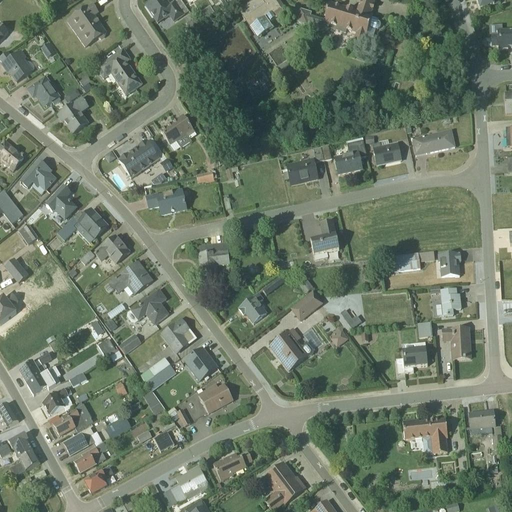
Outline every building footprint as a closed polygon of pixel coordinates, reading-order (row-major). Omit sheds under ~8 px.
[(153,3),(145,8),(157,25),(167,17),(173,25),(184,18),(174,3),(169,6),(166,1),(163,2),(161,0),(152,0),(151,1),(153,3)] [(278,0),(256,0),(239,11),(258,41),(275,30),(271,24),(287,13),(278,0)] [(355,49),(363,52),(380,1),(377,0),(360,0),(355,16),(330,8),(324,26),(359,38),(355,49)] [(498,0),(475,0),(479,12),(501,5),(498,0)] [(98,15),(91,6),(66,24),(84,50),(105,35),(93,18),(98,15)] [(511,55),(511,54),(511,30),(511,33),(497,34),(498,37),(491,38),(491,49),(497,49),(498,52),(511,51),(511,55)] [(21,52),(2,66),(16,85),(35,71),(21,52)] [(130,62),(122,52),(96,70),(103,81),(111,76),(126,97),(141,87),(126,65),(130,62)] [(45,79),(27,92),(32,100),(35,98),(44,110),(51,104),(53,106),(61,101),(45,79)] [(89,110),(82,101),(57,118),(62,124),(64,123),(72,137),(87,126),(80,116),(89,110)] [(194,135),(183,118),(161,134),(170,148),(176,144),(181,151),(191,144),(188,139),(194,135)] [(451,133),(412,142),(415,158),(454,150),(451,133)] [(3,142),(0,146),(0,167),(1,166),(12,175),(25,159),(3,142)] [(130,181),(159,161),(162,164),(159,166),(165,174),(172,169),(162,156),(158,159),(146,143),(118,164),(130,181)] [(334,160),(338,177),(361,172),(359,162),(366,160),(362,143),(346,147),(348,157),(334,160)] [(373,148),(377,168),(401,163),(397,146),(388,148),(387,143),(379,144),(379,146),(373,148)] [(328,149),(321,150),(323,163),(331,162),(328,149)] [(323,163),(321,150),(313,152),(316,165),(323,163)] [(209,172),(221,166),(216,157),(205,162),(209,172)] [(286,168),(290,188),(317,182),(313,162),(286,168)] [(39,163),(19,185),(27,192),(30,189),(41,198),(55,182),(48,175),(50,173),(39,163)] [(198,186),(213,183),(212,176),(196,179),(198,186)] [(63,190),(45,208),(52,214),(54,213),(64,222),(75,210),(64,201),(69,195),(63,190)] [(159,208),(161,217),(185,212),(181,193),(159,198),(158,196),(146,199),(148,211),(159,208)] [(11,226),(22,218),(3,194),(0,196),(0,211),(3,215),(11,226)] [(89,246),(107,229),(90,212),(84,218),(80,214),(57,236),(64,243),(76,232),(89,246)] [(311,244),(315,264),(328,261),(327,256),(340,253),(334,224),(319,227),(322,242),(311,244)] [(38,240),(29,228),(19,235),(27,247),(38,240)] [(115,266),(129,255),(115,239),(94,257),(100,264),(108,258),(115,266)] [(14,254),(23,247),(19,242),(10,249),(14,254)] [(227,245),(197,249),(201,282),(219,280),(218,268),(230,267),(227,245)] [(94,259),(89,254),(79,262),(83,267),(94,259)] [(434,255),(391,262),(393,276),(421,271),(421,266),(435,264),(434,255)] [(459,257),(440,259),(441,280),(458,279),(457,266),(460,266),(459,257)] [(16,262),(5,270),(18,286),(29,277),(16,262)] [(137,265),(104,290),(112,300),(127,289),(133,297),(151,283),(137,265)] [(285,283),(281,278),(262,293),(266,298),(285,283)] [(313,290),(305,280),(297,285),(305,296),(313,290)] [(455,299),(455,293),(440,294),(441,308),(435,309),(436,319),(452,318),(451,312),(459,312),(458,299),(455,299)] [(159,294),(132,315),(138,324),(146,318),(153,328),(167,317),(159,306),(165,301),(159,294)] [(312,294),(290,311),(300,325),(323,307),(312,294)] [(259,295),(238,311),(241,315),(243,313),(254,326),(267,316),(259,305),(264,301),(259,295)] [(171,331),(159,340),(174,359),(187,349),(196,342),(181,323),(171,331)] [(430,326),(417,327),(419,340),(431,339),(430,326)] [(312,330),(302,339),(314,354),(324,345),(312,330)] [(287,337),(271,350),(289,372),(311,354),(293,332),(287,337)] [(451,345),(452,363),(470,362),(468,332),(441,334),(442,345),(451,345)] [(135,335),(119,347),(125,356),(142,344),(135,335)] [(341,335),(331,342),(336,350),(346,343),(341,335)] [(46,342),(49,347),(56,342),(53,338),(46,342)] [(203,351),(184,365),(201,388),(210,381),(206,376),(216,369),(203,351)] [(426,369),(425,351),(401,354),(403,376),(414,375),(413,370),(426,369)] [(120,373),(129,368),(120,352),(111,357),(120,373)] [(19,375),(26,387),(47,375),(42,368),(52,362),(48,355),(24,369),(26,371),(19,375)] [(148,372),(154,380),(170,368),(165,361),(148,372)] [(79,368),(65,375),(72,389),(86,382),(79,368)] [(151,394),(176,376),(170,368),(154,380),(146,387),(151,394)] [(51,382),(47,375),(26,387),(33,398),(46,390),(48,393),(50,392),(61,385),(57,379),(51,382)] [(215,387),(197,397),(207,416),(233,402),(225,386),(217,391),(215,387)] [(71,396),(68,390),(49,399),(50,402),(42,406),(49,418),(63,410),(65,413),(73,409),(67,398),(71,396)] [(165,412),(151,394),(143,400),(156,418),(165,412)] [(86,396),(75,402),(78,407),(88,401),(86,396)] [(17,424),(7,406),(0,410),(0,418),(2,422),(0,422),(0,432),(2,433),(17,424)] [(174,410),(166,416),(172,423),(179,418),(174,410)] [(60,424),(53,427),(59,439),(74,430),(77,435),(86,430),(76,412),(59,421),(60,424)] [(501,430),(494,431),(492,414),(469,417),(471,434),(479,433),(480,439),(491,437),(494,458),(489,459),(490,466),(497,465),(496,461),(504,460),(501,430)] [(125,420),(104,431),(110,441),(130,430),(125,420)] [(445,422),(403,426),(404,444),(422,442),(424,457),(448,455),(445,422)] [(33,453),(19,429),(4,437),(6,440),(0,442),(0,459),(1,461),(14,454),(18,461),(33,453)] [(63,446),(70,459),(94,445),(91,438),(93,437),(90,431),(63,446)] [(140,444),(152,439),(149,432),(137,437),(140,444)] [(74,465),(80,476),(105,462),(102,455),(107,452),(104,446),(82,458),(83,460),(74,465)] [(33,453),(18,461),(20,464),(9,470),(14,480),(40,466),(33,453)] [(212,468),(220,484),(233,478),(233,477),(246,470),(244,468),(252,464),(247,454),(239,458),(241,460),(238,462),(235,457),(212,468)] [(284,508),(304,492),(283,465),(264,480),(275,494),(264,502),(271,511),(274,511),(283,506),(284,508)] [(94,480),(85,485),(91,497),(105,490),(101,482),(113,477),(109,469),(93,477),(94,480)] [(209,491),(197,471),(177,483),(179,487),(160,498),(167,511),(182,511),(179,506),(188,501),(186,498),(198,492),(201,496),(209,491)] [(128,501),(123,504),(127,511),(131,511),(134,511),(128,501)] [(208,511),(202,502),(185,511),(208,511)] [(332,511),(325,503),(313,511),(332,511)]
